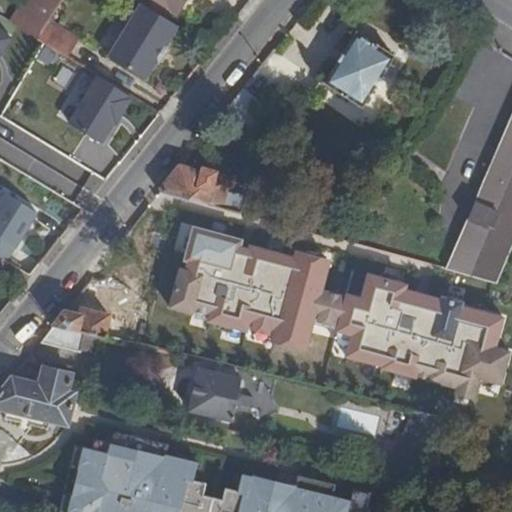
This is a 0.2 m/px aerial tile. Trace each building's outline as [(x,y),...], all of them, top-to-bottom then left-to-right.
[(37,38),(50,19),(62,0),(24,0),(11,22),(37,38)] [(161,0),(176,9),(182,0),(161,0)] [(141,2),(109,55),(145,78),(178,25),(141,2)] [(50,19),(37,38),(67,56),(79,38),(50,19)] [(362,108),(394,57),(355,33),(324,84),(362,108)] [(0,112),(19,78),(0,67),(0,112)] [(98,146),(129,98),(84,70),(54,118),(98,146)] [(253,132),(261,121),(256,117),(265,107),(243,90),(226,111),(253,132)] [(511,113),(475,201),(467,221),(460,237),(446,269),(471,275),(497,283),(511,247),(511,113)] [(272,130),(261,121),(253,132),(255,133),(262,143),(272,130)] [(221,175),(203,170),(202,174),(180,168),(160,193),(226,210),(232,188),(233,182),(220,179),(221,175)] [(250,193),(232,188),(226,210),(244,215),(250,193)] [(27,220),(3,259),(31,276),(60,240),(27,220)] [(243,245),(245,236),(190,222),(181,256),(185,257),(237,270),(243,245)] [(511,351),(499,348),(505,317),(468,308),(469,303),(444,296),(442,301),(408,293),(410,284),(369,274),(363,296),(349,293),(348,297),(326,292),(333,260),(304,252),(303,257),(251,244),(250,248),(243,245),(237,270),(185,257),(170,308),(194,314),(195,311),(210,314),(208,321),(250,331),(252,325),(277,332),(276,340),(310,348),(315,329),(344,336),(338,361),(478,400),(483,380),(505,385),(511,354),(511,351)] [(31,276),(3,259),(0,264),(0,276),(20,290),(31,276)] [(66,311),(54,326),(81,333),(85,333),(99,337),(104,338),(109,315),(82,309),(80,315),(66,311)] [(41,342),(80,351),(85,333),(81,333),(54,326),(41,342)] [(95,353),(99,337),(85,333),(80,351),(95,353)] [(44,367),(41,384),(69,391),(73,374),(44,367)] [(199,369),(189,411),(231,422),(234,408),(235,405),(237,406),(240,406),(240,404),(249,406),(251,398),(237,394),(241,379),(199,369)] [(0,407),(67,424),(75,392),(69,391),(41,384),(13,377),(0,393),(0,407)] [(419,413),(439,418),(446,401),(423,396),(419,413)] [(374,436),(379,417),(342,407),(336,425),(374,436)] [(390,469),(414,475),(439,418),(419,413),(414,412),(390,469)] [(365,511),(370,491),(350,487),(349,496),(238,471),(234,487),(221,484),(218,495),(205,492),(210,464),(164,452),(166,442),(110,429),(108,440),(77,433),(59,511),(365,511)] [(294,445),(291,455),(306,461),(310,449),(294,445)] [(408,490),(414,475),(390,469),(379,466),(376,476),(388,479),(388,476),(392,477),(392,481),(408,490)] [(398,511),(403,500),(388,493),(379,511),(398,511)]
